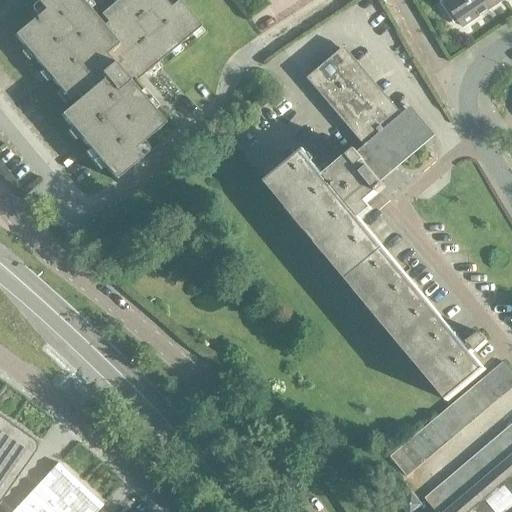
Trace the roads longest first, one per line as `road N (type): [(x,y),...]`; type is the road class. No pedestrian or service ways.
road 1 (residential): [(314,511),(195,375),(43,255),(0,204)]
road 2 (secondary): [(247,511),(117,372),(0,263)]
road 3 (residential): [(511,344),(401,220),(401,208),(481,141)]
road 4 (residential): [(169,501),(0,359)]
